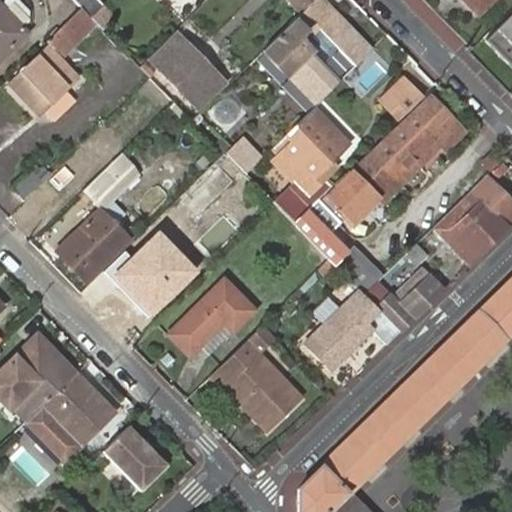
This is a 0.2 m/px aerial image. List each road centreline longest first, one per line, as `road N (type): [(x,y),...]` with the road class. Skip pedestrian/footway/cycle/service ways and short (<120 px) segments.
road 1 (residential): [(253,499),(511,246)]
road 2 (residential): [(223,467),(0,241)]
road 3 (residential): [(384,0),(511,126)]
